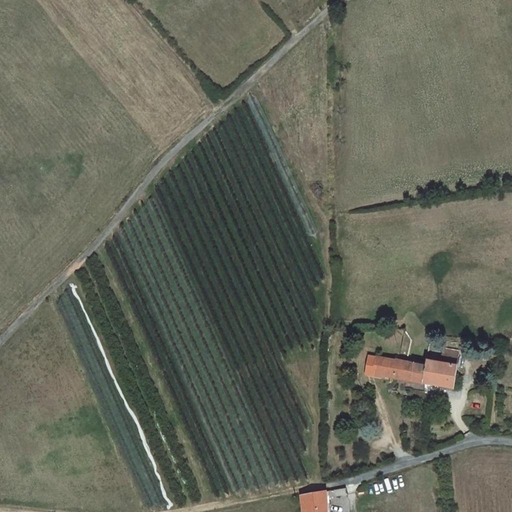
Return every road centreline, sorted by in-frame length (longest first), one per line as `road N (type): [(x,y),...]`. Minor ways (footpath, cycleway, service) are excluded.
road 1 (track): [(0,344),(143,181),(346,0)]
road 2 (unclassified): [(511,441),(462,444),(325,484)]
road 3 (track): [(325,484),(172,511)]
